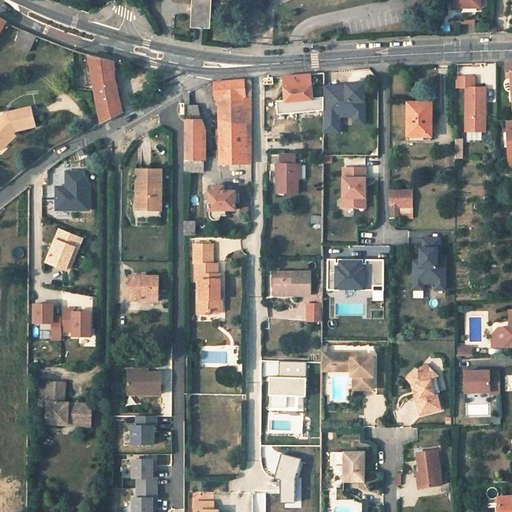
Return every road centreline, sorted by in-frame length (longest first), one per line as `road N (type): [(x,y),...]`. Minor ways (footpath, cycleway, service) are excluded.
road 1 (residential): [(197,63),(171,92),(63,150),(0,197)]
road 2 (tertiary): [(383,56),(197,63)]
road 3 (residential): [(382,238),(383,56)]
road 4 (tertiary): [(511,50),(383,56)]
